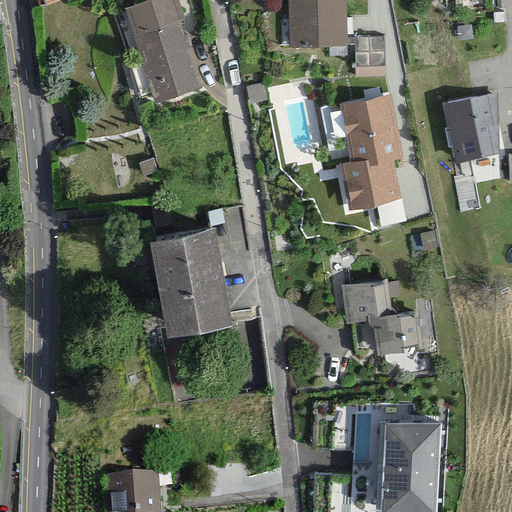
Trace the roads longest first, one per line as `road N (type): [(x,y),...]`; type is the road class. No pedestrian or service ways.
road 1 (residential): [(294,511),(267,293),(215,0)]
road 2 (secondary): [(17,0),(42,248),(37,511)]
